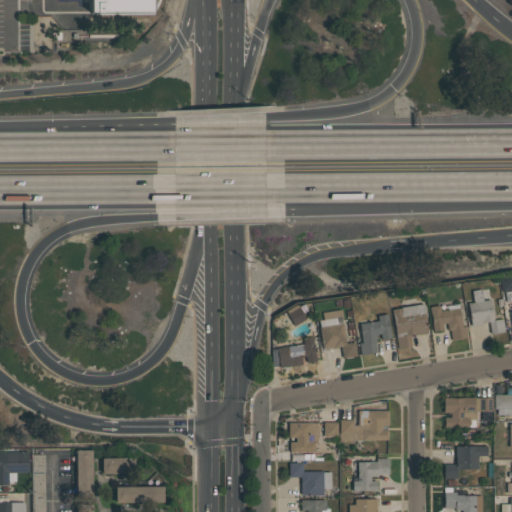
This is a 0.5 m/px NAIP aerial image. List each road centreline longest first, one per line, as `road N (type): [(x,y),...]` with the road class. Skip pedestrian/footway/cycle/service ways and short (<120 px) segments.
road 1 (motorway): [(211,217),(169,340),(149,364),(105,381),(78,378),(43,359),(20,307),(26,272),(68,227),(177,217)]
road 2 (motorway): [(236,135),(272,0),(415,15),(417,36),(408,72),(380,101),(268,125)]
road 3 (residential): [(268,399),(511,363)]
road 4 (motorway): [(511,139),(268,142)]
road 5 (motorway): [(193,0),(180,45),(162,69),(121,84),(0,96)]
road 6 (motorway): [(269,195),(511,192)]
road 7 (motorway): [(237,400),(274,288),(328,251),(375,248)]
road 8 (secondary): [(237,400),(235,178)]
road 9 (secondary): [(211,181),(210,392)]
road 10 (motorway): [(0,196),(178,196)]
road 11 (motorway): [(177,143),(0,142)]
road 12 (motorway): [(0,379),(62,415),(131,427)]
road 13 (secondary): [(206,0),(210,138)]
road 14 (motorway): [(375,248),(511,237)]
road 15 (secondary): [(236,135),(232,0)]
road 16 (residential): [(411,376),(412,511)]
